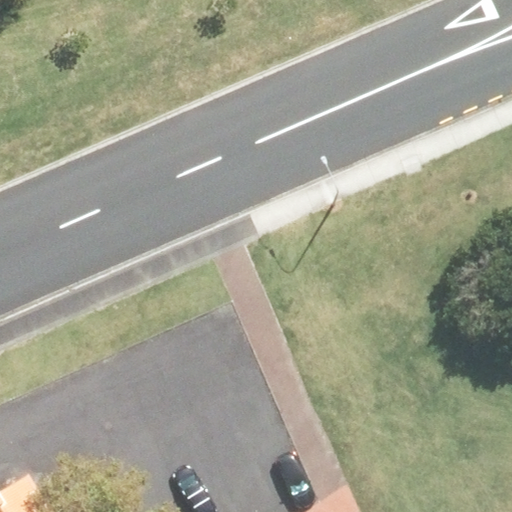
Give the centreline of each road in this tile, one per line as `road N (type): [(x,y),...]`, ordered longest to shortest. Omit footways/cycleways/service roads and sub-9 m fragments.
road 1 (unclassified): [(392,81),(0,252)]
road 2 (unclassified): [(392,81),(511,3)]
road 3 (unclassified): [(511,56),(392,81)]
